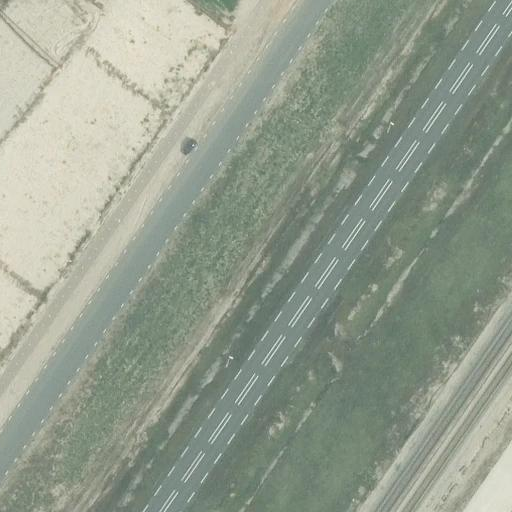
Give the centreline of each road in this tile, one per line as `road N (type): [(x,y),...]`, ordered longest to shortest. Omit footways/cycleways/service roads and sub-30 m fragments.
road 1 (secondary): [(511,7),(163,511)]
road 2 (unclassified): [(318,0),(0,461)]
